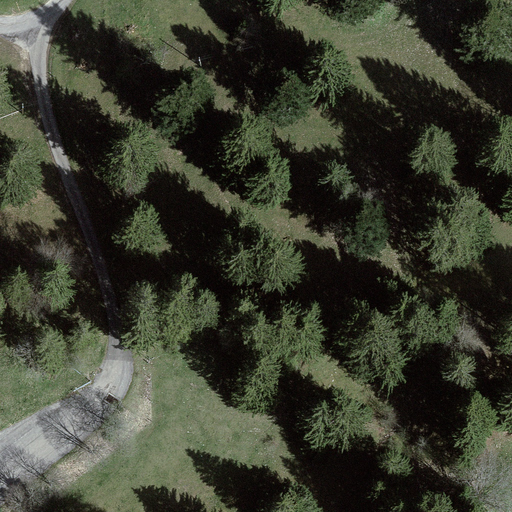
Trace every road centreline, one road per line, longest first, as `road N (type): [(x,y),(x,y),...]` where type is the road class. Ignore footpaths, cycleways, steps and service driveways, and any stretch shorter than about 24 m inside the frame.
road 1 (track): [(115,384),(128,341),(62,167),(39,38),(0,23)]
road 2 (track): [(0,456),(97,407),(115,384)]
